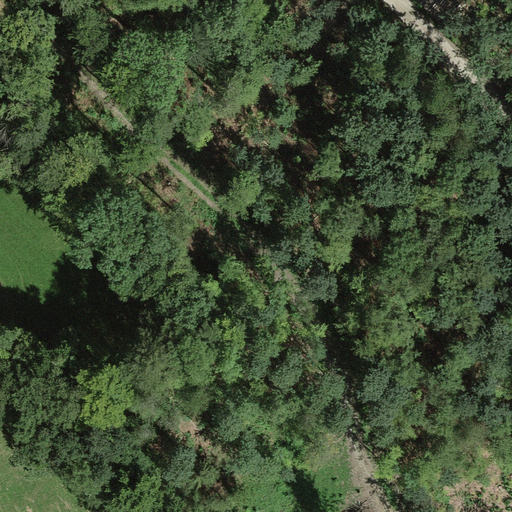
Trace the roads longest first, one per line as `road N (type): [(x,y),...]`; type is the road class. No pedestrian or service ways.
road 1 (track): [(386,511),(352,388),(283,264),(235,203),(99,83),(55,29),(48,0)]
road 2 (track): [(511,130),(386,0)]
